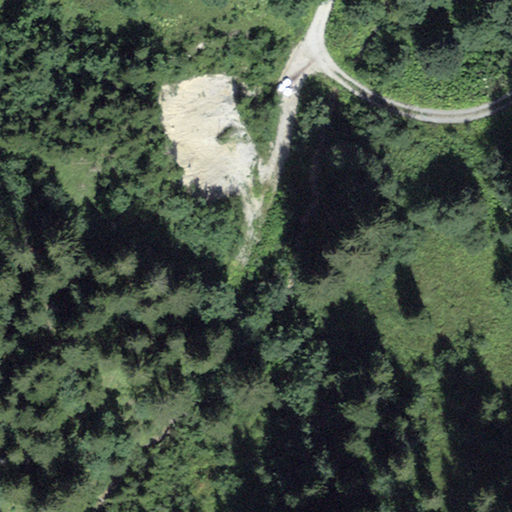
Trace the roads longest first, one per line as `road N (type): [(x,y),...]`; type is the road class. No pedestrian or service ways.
road 1 (track): [(319,49),(294,80),(221,322)]
road 2 (track): [(327,0),(319,49),(350,86),(415,117),(478,119),(511,101)]
